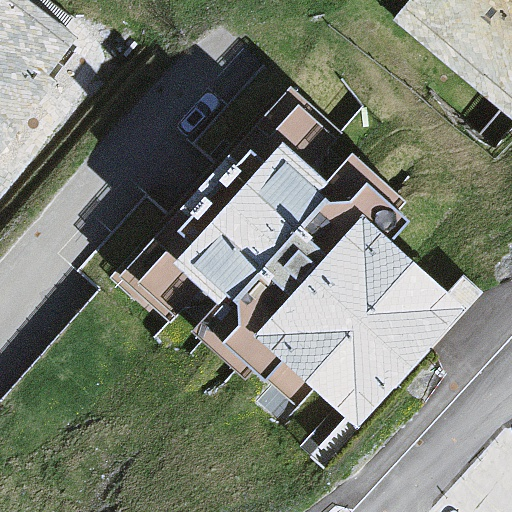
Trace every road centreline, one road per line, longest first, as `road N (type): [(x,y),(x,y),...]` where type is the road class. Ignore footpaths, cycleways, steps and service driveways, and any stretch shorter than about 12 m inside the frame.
road 1 (residential): [(0,298),(198,97)]
road 2 (residential): [(511,370),(377,511)]
